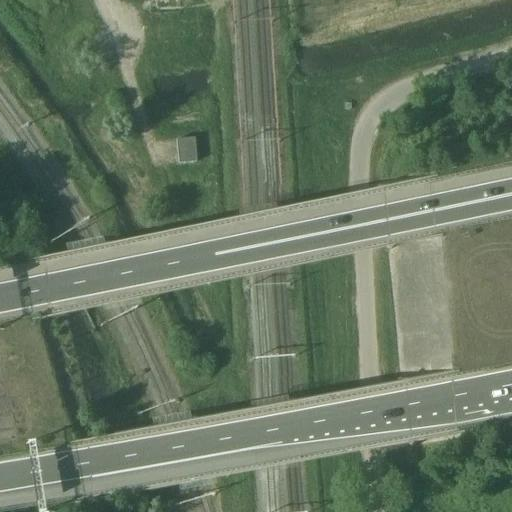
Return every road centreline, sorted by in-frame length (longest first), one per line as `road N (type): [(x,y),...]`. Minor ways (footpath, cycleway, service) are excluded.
road 1 (unclassified): [(379,511),(360,154),(370,116),(402,88),(511,62)]
road 2 (motorway): [(511,193),(0,299)]
road 3 (motorway): [(0,478),(511,386)]
